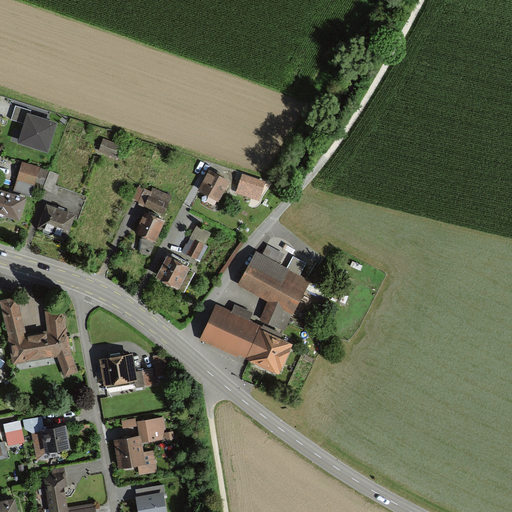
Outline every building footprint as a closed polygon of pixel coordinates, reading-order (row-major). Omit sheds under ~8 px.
[(53,121),(26,113),(18,140),(45,148),(53,121)] [(99,148),(117,154),(120,144),(103,138),(99,148)] [(45,166),(24,159),(19,175),(40,181),(45,166)] [(198,190),(217,199),(228,176),(209,167),(198,190)] [(59,171),(49,168),(44,187),(56,190),(58,183),(55,182),(59,171)] [(242,173),(239,186),(258,191),(261,179),(242,173)] [(148,205),(135,232),(142,235),(140,251),(150,251),(152,239),(163,216),(161,214),(170,195),(156,188),(139,185),(131,198),(148,205)] [(0,212),(16,217),(23,193),(0,186),(0,212)] [(74,210),(48,201),(40,225),(65,234),(74,210)] [(211,245),(194,237),(186,252),(203,260),(211,245)] [(269,254),(279,262),(285,255),(276,247),(269,254)] [(157,276),(174,284),(187,258),(170,250),(157,276)] [(254,250),(241,278),(273,292),(261,318),(281,327),(306,275),(254,250)] [(19,298),(0,301),(0,302),(13,361),(56,351),(65,372),(78,367),(71,348),(64,323),(62,310),(47,308),(48,326),(26,330),(19,298)] [(205,334),(276,368),(290,337),(219,304),(205,334)] [(129,357),(102,362),(107,391),(152,383),(150,371),(132,374),(129,357)] [(27,425),(35,423),(34,417),(26,418),(27,425)] [(54,446),(65,444),(61,418),(42,421),(43,427),(31,429),(35,457),(55,454),(54,446)] [(7,443),(23,440),(20,421),(3,424),(7,443)] [(141,422),(143,439),(163,438),(162,421),(141,422)] [(153,471),(151,453),(139,454),(137,439),(118,442),(121,467),(139,464),(140,472),(153,471)] [(51,511),(92,511),(91,501),(68,504),(63,471),(45,473),(51,511)] [(164,511),(162,494),(137,498),(139,511),(164,511)] [(0,502),(0,511),(15,511),(12,499),(0,502)]
